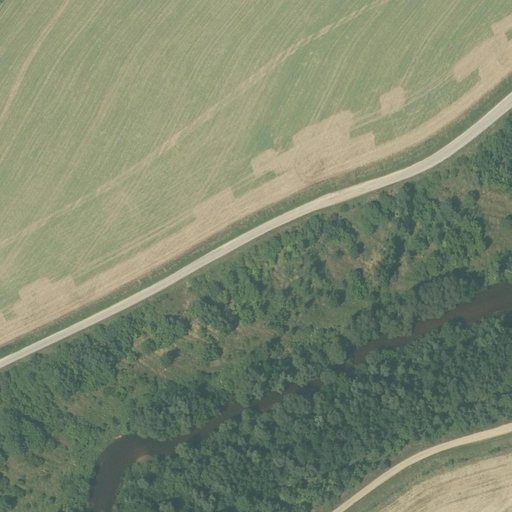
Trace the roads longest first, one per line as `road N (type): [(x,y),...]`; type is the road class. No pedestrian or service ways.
road 1 (track): [(0,374),(230,255),(434,184),(511,147)]
road 2 (track): [(511,421),(429,447),(330,511)]
